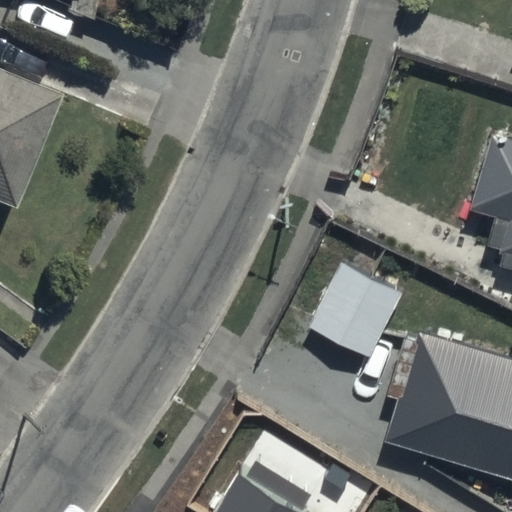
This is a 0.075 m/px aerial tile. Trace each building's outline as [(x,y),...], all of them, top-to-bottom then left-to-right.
[(56,97),(0,75),(0,208),(11,213),(56,97)] [(511,125),(489,120),(458,217),(511,232),(511,125)] [(401,277),(339,245),(306,310),(368,341),(401,277)] [(511,339),(419,311),(385,421),(511,459),(511,339)] [(319,511),(321,510),(245,464),(215,511),(319,511)]
